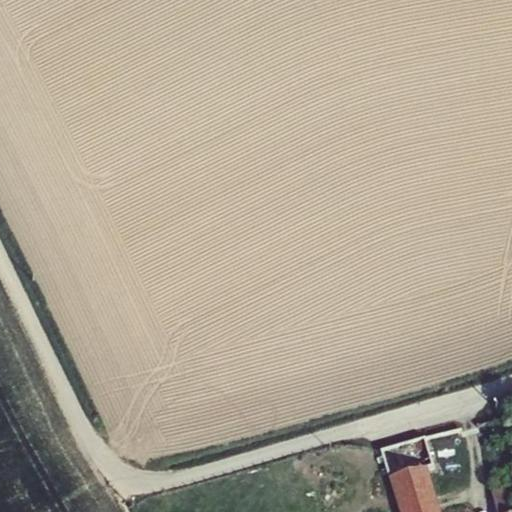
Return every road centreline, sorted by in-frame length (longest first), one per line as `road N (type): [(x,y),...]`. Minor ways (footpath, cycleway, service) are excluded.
road 1 (residential): [(116,487),(144,492),(511,383)]
road 2 (unclassified): [(0,259),(116,487)]
